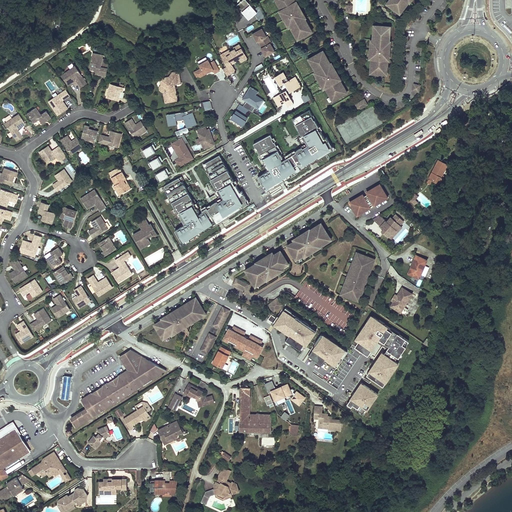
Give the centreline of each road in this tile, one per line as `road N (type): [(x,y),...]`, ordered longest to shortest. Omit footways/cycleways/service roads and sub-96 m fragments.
road 1 (residential): [(122,333),(330,205)]
road 2 (residential): [(318,0),(358,74),(383,95),(406,91),(415,37)]
road 3 (secondary): [(111,318),(270,218)]
road 4 (residential): [(36,396),(79,462),(118,463),(147,451)]
road 5 (residential): [(18,159),(77,115),(111,120),(137,105)]
road 6 (residential): [(270,218),(223,136),(223,93)]
